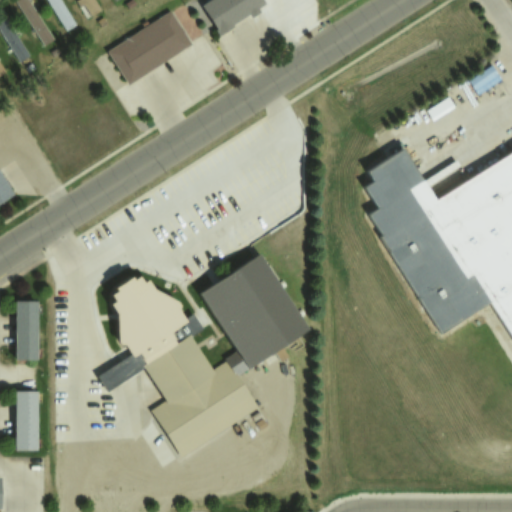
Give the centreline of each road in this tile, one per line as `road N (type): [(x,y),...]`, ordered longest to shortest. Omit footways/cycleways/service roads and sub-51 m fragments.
road 1 (tertiary): [(0,255),(397,0)]
road 2 (residential): [(363,511),(511,509)]
